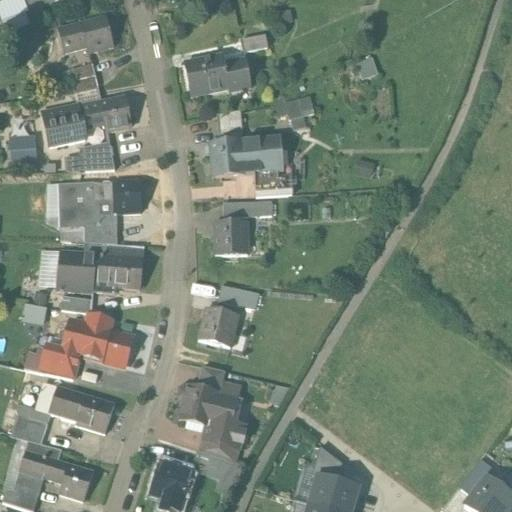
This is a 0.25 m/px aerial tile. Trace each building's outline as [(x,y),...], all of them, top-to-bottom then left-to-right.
[(35,0),(43,10),(58,0),(35,0)] [(104,19),(60,31),(64,49),(82,44),(85,55),(88,54),(89,57),(112,50),(104,19)] [(377,58),(362,63),(367,80),(383,75),(377,58)] [(221,60),(184,67),(190,98),(225,92),(227,91),(222,67),(221,60)] [(243,63),(222,67),(227,91),(225,92),(226,94),(248,90),(243,63)] [(91,68),(68,73),(73,96),(96,91),(91,68)] [(124,98),(97,103),(98,104),(43,114),(49,148),(84,142),(82,131),(102,127),(103,134),(130,129),(124,98)] [(296,128),(310,128),(310,114),(319,113),(318,98),(277,100),(277,117),(295,116),(296,128)] [(240,113),(218,117),(220,146),(243,144),(240,113)] [(33,140),(9,142),(11,165),(35,164),(33,140)] [(220,146),(210,147),(212,181),(254,177),(272,176),(279,175),(276,141),(243,144),(220,146)] [(109,145),(79,150),(83,174),(114,173),(109,145)] [(272,176),(254,177),(256,200),(292,197),(290,181),(272,182),(272,176)] [(138,184),(91,185),(90,184),(56,185),(57,229),(83,228),(94,228),(94,224),(115,223),(115,215),(139,214),(138,184)] [(246,205),(214,206),(214,220),(246,220),(246,205)] [(115,223),(94,224),(94,228),(83,228),(83,244),(105,246),(116,246),(115,223)] [(246,243),(246,226),(215,227),(215,259),(246,258),(246,256),(242,256),(242,243),(246,243)] [(0,262),(12,262),(11,241),(0,242),(0,262)] [(105,246),(83,244),(83,255),(95,257),(95,255),(104,256),(105,246)] [(104,256),(95,255),(95,257),(83,255),(61,253),(57,291),(114,297),(115,291),(138,293),(141,260),(104,256)] [(255,295),(220,287),(216,303),(252,310),(255,295)] [(93,302),(64,298),(62,310),(91,314),(93,302)] [(276,302),(265,300),(263,312),(274,314),(276,302)] [(40,308),(23,305),(21,321),(38,324),(40,308)] [(237,319),(206,312),(199,345),(226,350),(230,334),(234,335),(237,319)] [(110,325),(88,319),(86,328),(69,324),(67,333),(63,332),(57,334),(55,340),(58,344),(63,346),(61,354),(45,349),(38,375),(71,382),(77,358),(123,371),(131,340),(107,334),(110,325)] [(224,374),(202,369),(197,391),(219,397),(224,374)] [(80,394),(56,386),(46,417),(58,421),(62,410),(73,414),(75,409),(80,394)] [(197,391),(185,389),(180,393),(178,402),(180,405),(183,406),(178,423),(206,430),(203,442),(216,446),(238,451),(242,437),(229,434),(237,401),(219,397),(197,391)] [(123,408),(80,394),(75,409),(86,413),(85,415),(95,418),(91,430),(114,437),(123,408)] [(56,426),(26,416),(18,441),(50,449),(56,426)] [(216,446),(203,442),(200,454),(235,466),(238,451),(216,446)] [(311,480),(316,481),(336,487),(342,468),(319,451),(311,480)] [(91,474),(27,453),(15,490),(38,498),(44,479),(63,485),(60,496),(82,503),(91,474)] [(179,511),(191,476),(161,467),(151,498),(163,502),(159,511),(179,511)] [(316,481),(308,508),(323,511),(352,511),(358,493),(336,487),(316,481)] [(509,511),(511,509),(511,500),(487,482),(464,511),(509,511)] [(33,511),(36,503),(5,494),(2,505),(24,511),(33,511)]
